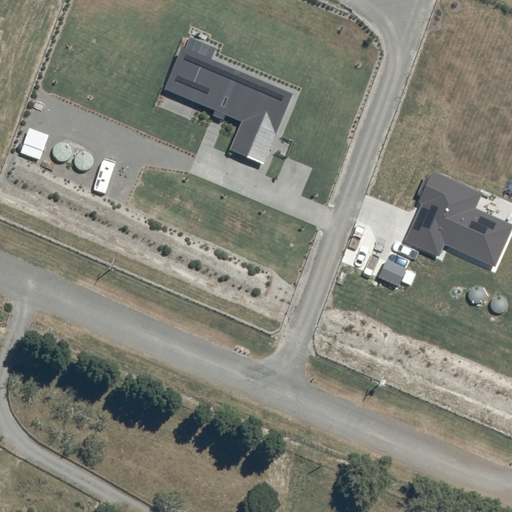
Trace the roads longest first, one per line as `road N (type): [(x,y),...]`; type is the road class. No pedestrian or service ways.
road 1 (residential): [(271,393),(415,0)]
road 2 (residential): [(0,276),(271,393)]
road 3 (residential): [(271,393),(511,493)]
